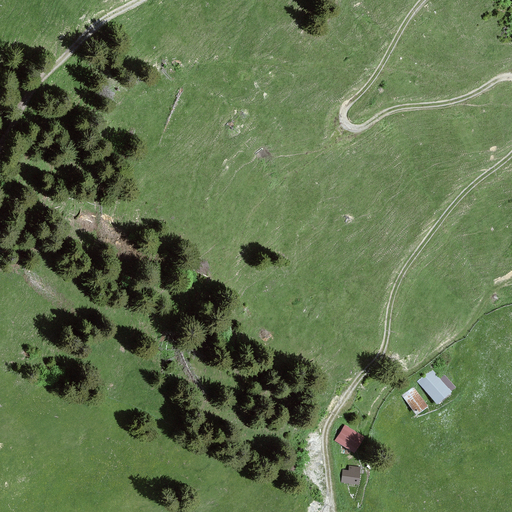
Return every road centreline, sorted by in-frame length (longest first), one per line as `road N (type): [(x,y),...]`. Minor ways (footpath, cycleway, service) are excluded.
road 1 (track): [(511,153),(462,195),(400,275),(384,348),(324,434),(331,511)]
road 2 (track): [(423,0),(379,72),(345,108),(350,127),(389,110),(470,96),(511,76)]
road 3 (track): [(326,459),(356,459),(378,402),(397,378),(468,324),(490,290),(511,275)]
road 4 (track): [(0,147),(45,74),(85,33),(141,0)]
